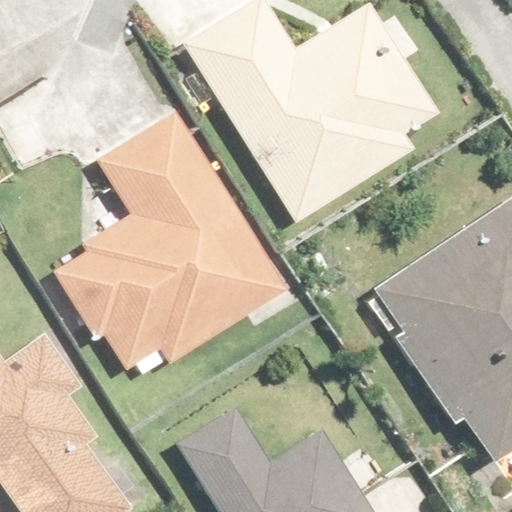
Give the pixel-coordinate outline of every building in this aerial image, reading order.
[(220,18),(178,44),(289,225),(412,150),(401,132),(433,113),(406,68),(421,59),(397,20),(383,28),(365,0),(360,0),(297,39),(279,9),(232,38),(220,18)] [(286,288),(175,106),(91,157),(124,212),(78,240),(84,249),(45,272),(89,343),(102,335),(123,370),(163,345),(171,358),(286,288)] [(511,189),(369,292),(400,334),(387,343),(451,432),(460,426),(490,468),(511,451),(511,189)] [(0,358),(0,489),(15,511),(120,511),(130,506),(90,446),(95,443),(68,402),(81,393),(41,333),(1,360),(0,358)] [(230,401),(170,439),(215,511),(376,511),(320,422),(265,457),(230,401)]
